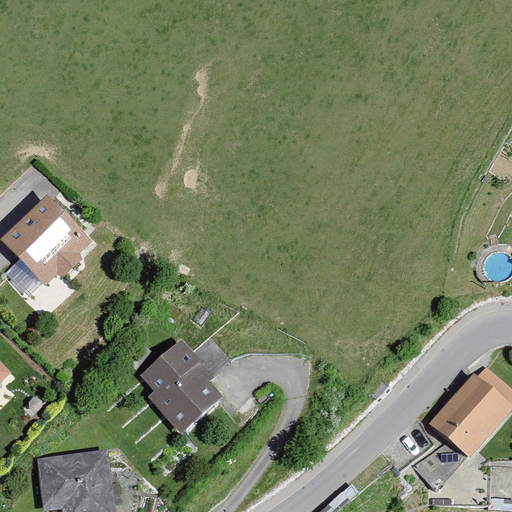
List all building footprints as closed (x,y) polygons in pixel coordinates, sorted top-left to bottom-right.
[(90,248),(45,204),(0,249),(44,294),(58,281),(63,286),(82,268),(76,262),(90,248)] [(148,356),(135,347),(122,365),(135,375),(148,356)] [(211,383),(179,347),(140,382),(153,396),(148,401),(182,438),(221,403),(207,387),(211,383)] [(0,387),(8,379),(0,370),(0,387)] [(511,406),(511,395),(486,373),(478,382),(473,378),(427,431),(467,465),(511,413),(511,412),(509,410),(511,406)] [(113,511),(108,455),(36,463),(41,511),(113,511)]
